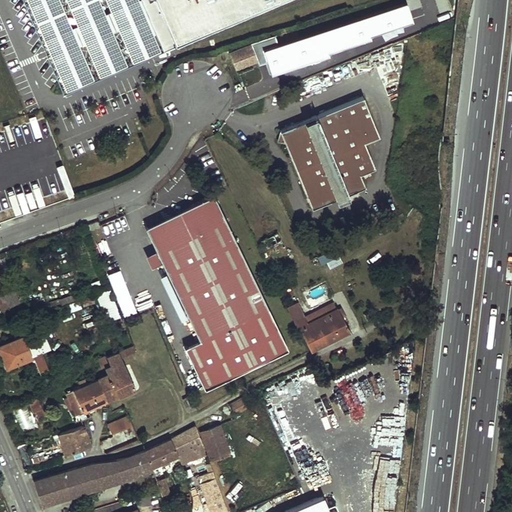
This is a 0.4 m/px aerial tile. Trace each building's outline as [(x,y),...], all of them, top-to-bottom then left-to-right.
[(24,0),(65,94),(176,46),(165,21),(154,26),(148,13),(144,4),(152,0),(24,0)] [(152,0),(144,4),(148,13),(154,26),(165,21),(176,46),(282,0),(152,0)] [(404,3),(278,45),(261,51),(265,63),(269,75),(328,56),(326,53),(370,39),(368,36),(411,23),(404,3)] [(278,45),(274,34),(251,42),(252,44),(230,52),(229,49),(213,54),(216,58),(219,56),(221,63),(231,60),(235,73),(265,63),(261,51),(278,45)] [(362,95),(279,130),(281,134),(279,140),(284,142),(311,207),(365,185),(360,173),(375,167),(364,141),(379,135),(362,95)] [(184,222),(150,238),(155,249),(161,262),(198,339),(183,346),(203,389),(286,349),(215,197),(189,210),(186,212),(182,215),(182,217),(184,222)] [(186,212),(189,210),(146,229),(150,238),(184,222),(182,217),(182,215),(186,212)] [(101,226),(99,221),(88,225),(90,230),(101,226)] [(276,231),(260,240),(268,254),(283,246),(276,231)] [(150,267),(161,262),(155,249),(144,254),(150,267)] [(325,269),(340,263),(335,249),(320,255),(325,269)] [(108,287),(94,293),(105,321),(119,316),(108,287)] [(92,294),(80,298),(82,306),(95,302),(92,294)] [(78,299),(63,304),(66,312),(81,307),(78,299)] [(323,314),(337,307),(333,300),(321,306),(323,314)] [(298,301),(286,306),(297,329),(299,328),(309,349),(348,330),(343,319),(337,307),(323,314),(307,323),(304,316),(304,315),(298,301)] [(337,307),(343,319),(346,317),(340,306),(337,307)] [(125,328),(121,318),(113,322),(115,326),(117,331),(125,328)] [(22,335),(0,343),(0,352),(5,366),(40,352),(37,345),(32,347),(31,343),(26,345),(22,335)] [(118,350),(120,355),(134,349),(132,345),(118,350)] [(134,387),(120,355),(118,350),(106,354),(109,363),(104,365),(108,374),(97,379),(105,400),(134,387)] [(42,355),(33,359),(39,372),(47,369),(42,355)] [(105,356),(97,359),(100,366),(108,363),(105,356)] [(80,386),(86,384),(84,378),(77,381),(80,386)] [(105,400),(97,379),(86,384),(80,386),(66,392),(75,414),(82,411),(89,408),(105,400)] [(190,394),(182,398),(188,411),(196,408),(190,394)] [(34,405),(40,403),(37,396),(29,400),(33,411),(36,410),(34,405)] [(241,398),(230,404),(235,412),(245,407),(241,398)] [(40,403),(34,405),(36,410),(39,416),(44,414),(40,403)] [(85,416),(91,413),(89,408),(82,411),(85,416)] [(99,440),(103,453),(139,439),(128,414),(107,423),(108,430),(109,434),(108,437),(99,440)] [(204,421),(197,423),(200,431),(215,472),(216,471),(217,474),(220,473),(219,470),(233,465),(220,424),(207,429),(204,421)] [(84,424),(59,433),(60,440),(58,440),(60,447),(63,446),(65,454),(91,445),(84,424)] [(194,424),(144,449),(151,466),(187,448),(189,453),(193,458),(205,454),(194,424)] [(92,462),(32,479),(40,503),(122,479),(121,476),(151,466),(144,449),(129,455),(100,462),(92,462)] [(212,511),(227,511),(218,487),(205,492),(212,511)] [(329,511),(322,493),(278,511),(329,511)]
